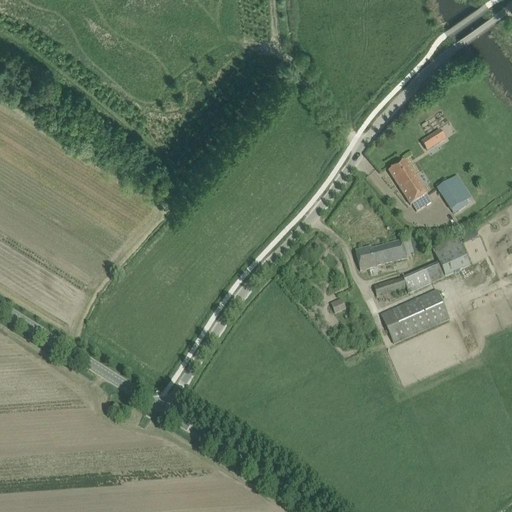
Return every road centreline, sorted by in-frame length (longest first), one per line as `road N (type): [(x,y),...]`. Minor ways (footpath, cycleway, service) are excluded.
road 1 (unclassified): [(164,412),(235,303),(340,182),(380,121),(452,48),(511,6)]
road 2 (tertiary): [(164,412),(0,306)]
road 3 (tertiary): [(314,511),(164,412)]
